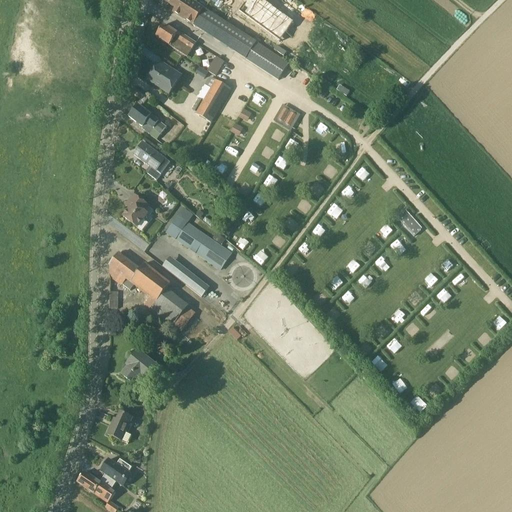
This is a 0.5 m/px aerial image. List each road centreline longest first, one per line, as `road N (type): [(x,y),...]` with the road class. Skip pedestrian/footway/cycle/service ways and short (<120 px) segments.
road 1 (track): [(501,0),(366,145),(249,299),(157,403),(152,511)]
road 2 (unclassified): [(56,511),(95,386),(99,217),(130,0)]
